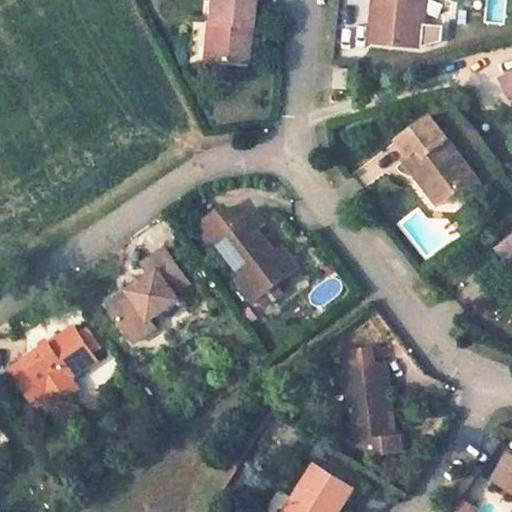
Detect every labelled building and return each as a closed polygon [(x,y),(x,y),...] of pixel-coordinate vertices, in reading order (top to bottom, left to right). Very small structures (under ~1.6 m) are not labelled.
[(206,0),(206,9),(215,11),(210,50),(247,54),(252,0),(206,0)] [(370,8),(368,37),(427,42),(430,0),(377,0),(377,8),(370,8)] [(334,94),(361,85),(363,62),(337,60),(334,94)] [(476,172),(431,110),(398,132),(411,151),(404,156),(414,170),(421,166),(441,196),(476,172)] [(222,228),(248,269),(244,271),(257,291),(286,272),(272,250),(277,247),(260,222),(265,219),(257,206),(235,219),(225,204),(202,218),(212,234),(222,228)] [(511,260),(511,237),(499,247),(510,262),(511,260)] [(286,272),(299,263),(285,241),(277,247),(272,250),(286,272)] [(155,317),(185,298),(182,294),(194,285),(166,245),(145,260),(154,273),(133,287),(137,292),(117,306),(139,339),(160,326),(155,317)] [(83,324),(18,366),(37,394),(51,385),(59,399),(85,382),(79,374),(106,357),(83,324)] [(375,345),(347,348),(350,384),(353,403),(357,439),(371,437),(372,447),(376,448),(403,445),(402,430),(392,431),(388,396),(393,396),(388,361),(377,362),(375,345)] [(350,384),(339,385),(341,404),(353,403),(350,384)] [(333,511),(334,511),(342,511),(359,486),(319,460),(286,511),(333,511)] [(511,465),(508,463),(494,486),(511,496),(511,465)] [(462,501),(455,511),(476,511),(478,510),(462,501)]
